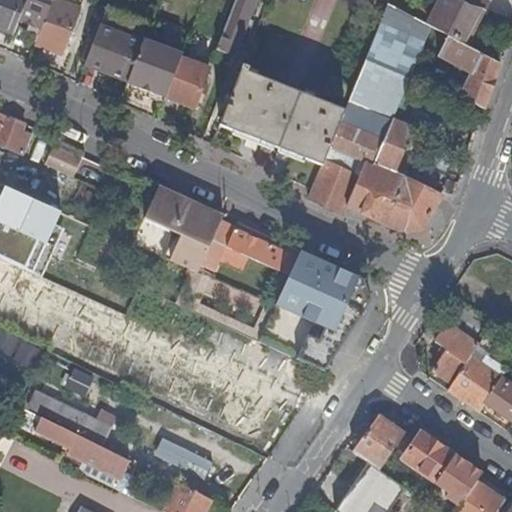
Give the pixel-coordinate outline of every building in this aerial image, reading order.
[(25,0),(0,0),(0,28),(12,33),(18,20),(25,0)] [(50,0),(25,0),(18,20),(29,25),(39,28),(50,0)] [(39,45),(62,53),(80,8),(60,0),(52,0),(36,42),(39,43),(39,45)] [(255,0),(235,0),(219,45),(217,50),(234,56),(239,59),(244,46),(238,44),(255,0)] [(381,0),(381,2),(387,5),(396,10),(400,0),(381,0)] [(437,0),(435,6),(424,0),(415,19),(430,27),(448,37),(466,46),(483,9),(484,9),(487,0),(437,0)] [(340,122),(322,166),(316,180),(308,199),(341,214),(344,205),(354,209),(391,119),(411,72),(419,54),(422,45),(430,27),(415,19),(396,10),(387,5),(344,112),(340,122)] [(149,24),(107,7),(85,64),(127,80),(143,39),(149,24)] [(39,28),(29,25),(27,30),(37,34),(39,28)] [(422,45),(439,54),(448,37),(430,27),(422,45)] [(448,37),(439,54),(438,56),(472,74),(459,96),(483,108),(499,63),(466,46),(448,37)] [(126,83),(165,98),(180,58),(182,54),(143,39),(127,80),(126,83)] [(213,59),(230,66),(234,56),(217,50),(213,59)] [(425,57),(419,54),(411,72),(418,75),(425,57)] [(230,66),(235,68),(239,59),(234,56),(230,66)] [(209,69),(180,58),(165,98),(194,109),(209,69)] [(218,126),(322,166),(340,122),(344,112),(299,94),(246,72),(248,68),(242,66),(218,126)] [(165,98),(126,83),(124,89),(163,104),(165,98)] [(24,125),(7,117),(0,135),(0,146),(22,155),(32,132),(28,131),(26,137),(21,135),(24,125)] [(413,128),(391,119),(354,209),(405,233),(421,228),(441,196),(394,173),(413,128)] [(53,146),(45,165),(71,177),(80,159),(53,146)] [(223,216),(159,186),(144,219),(174,233),(163,257),(196,272),(197,273),(201,263),(220,222),(223,216)] [(235,229),(220,222),(201,263),(215,270),(226,247),(235,229)] [(281,250),(235,229),(226,247),(228,247),(248,257),(289,275),(297,258),(281,251),(281,250)] [(248,257),(228,247),(222,259),(243,269),(248,257)] [(289,275),(366,311),(370,305),(363,280),(300,251),(297,258),(289,275)] [(267,398),(274,384),(126,317),(0,259),(0,296),(83,334),(72,357),(131,384),(143,358),(173,372),(161,397),(248,437),(267,398)] [(197,273),(196,272),(185,296),(190,298),(201,275),(197,273)] [(447,351),(444,355),(433,371),(452,384),(484,336),(493,324),(466,306),(451,327),(447,325),(435,342),(442,347),(447,351)] [(300,352),(321,361),(329,343),(308,334),(300,352)] [(482,365),(487,357),(496,344),(484,336),(452,384),(447,390),(479,412),(485,403),(497,384),(501,378),(482,365)] [(447,351),(442,347),(439,351),(444,355),(447,351)] [(72,357),(70,362),(127,391),(131,384),(72,357)] [(507,370),(487,357),(482,365),(501,378),(507,370)] [(62,384),(83,397),(94,380),(73,366),(62,384)] [(274,384),(267,398),(308,416),(316,403),(274,384)] [(485,403),(511,421),(511,390),(510,393),(497,384),(485,403)] [(161,397),(157,405),(244,447),(248,437),(161,397)] [(50,401),(42,418),(104,449),(112,432),(50,401)] [(378,417),(353,453),(379,471),(404,435),(378,417)] [(42,418),(41,418),(35,431),(74,451),(72,455),(86,462),(79,474),(115,492),(130,462),(104,449),(42,418)] [(432,480),(451,454),(420,433),(402,459),(432,480)] [(153,455),(205,478),(213,460),(161,437),(153,455)] [(466,494),(469,489),(474,482),(480,474),(454,456),(435,483),(448,492),(445,497),(458,506),(466,494)] [(454,511),(496,511),(504,502),(474,482),(469,489),(466,494),(458,506),(454,511)] [(177,485),(163,511),(204,511),(210,501),(177,485)]
